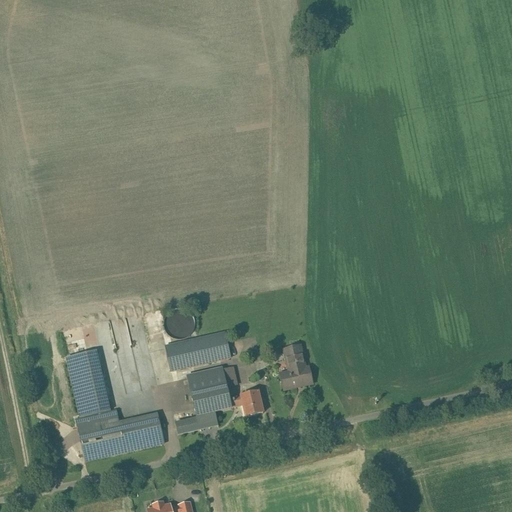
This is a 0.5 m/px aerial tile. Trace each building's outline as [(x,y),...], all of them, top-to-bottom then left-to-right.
[(99,327),(110,384),(139,378),(138,374),(147,372),(147,370),(151,369),(150,362),(144,363),(142,354),(147,353),(141,319),(99,327)] [(166,348),(172,373),(231,360),(226,335),(166,348)] [(312,372),(306,372),(305,347),(288,348),(289,373),(281,374),(281,393),(313,392),(312,372)] [(181,434),(199,430),(203,429),(234,422),(222,369),(187,377),(196,419),(178,423),(181,434)] [(242,398),(247,421),(264,417),(259,394),(242,398)] [(157,410),(119,418),(117,408),(74,418),(85,466),(121,458),(128,457),(165,448),(157,410)]
